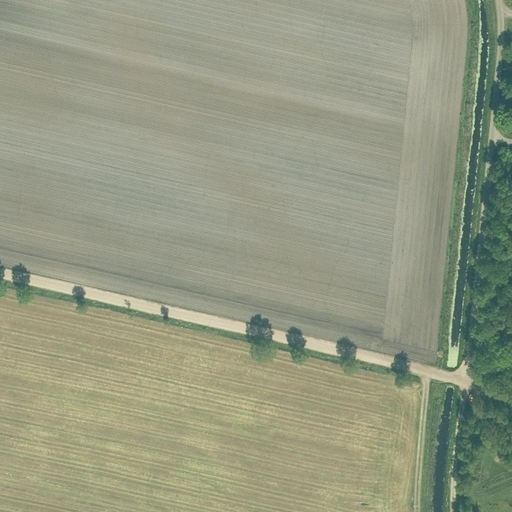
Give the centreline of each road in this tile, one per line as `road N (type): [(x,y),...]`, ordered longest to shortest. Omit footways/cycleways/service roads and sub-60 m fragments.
road 1 (track): [(0,273),(464,379)]
road 2 (unclassified): [(464,379),(495,84),(495,0)]
road 3 (track): [(464,379),(451,511)]
